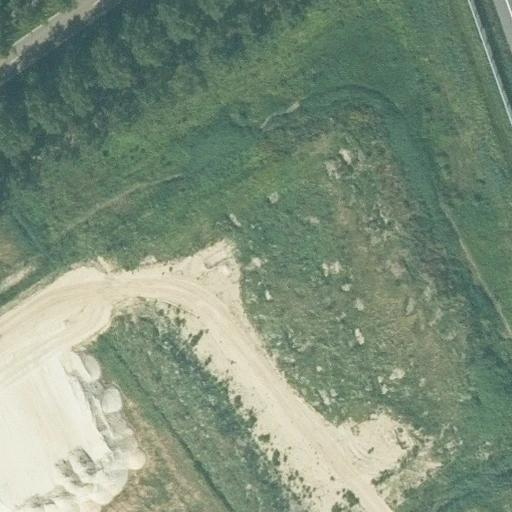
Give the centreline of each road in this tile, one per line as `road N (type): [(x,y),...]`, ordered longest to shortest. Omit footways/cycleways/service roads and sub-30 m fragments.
road 1 (unclassified): [(397,511),(318,342),(277,306),(224,282),(185,270),(148,273),(63,304),(0,349)]
road 2 (track): [(83,411),(177,511)]
